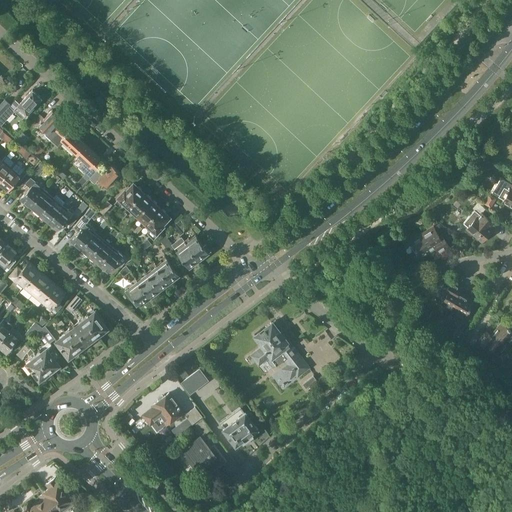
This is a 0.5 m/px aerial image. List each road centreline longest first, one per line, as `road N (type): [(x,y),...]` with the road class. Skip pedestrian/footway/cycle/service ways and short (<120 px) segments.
road 1 (secondary): [(508,12),(364,175),(252,266)]
road 2 (residential): [(0,33),(252,266)]
road 3 (secondary): [(264,272),(378,183),(511,44)]
road 4 (secondary): [(91,419),(264,272)]
road 5 (residential): [(157,342),(0,213)]
road 6 (residential): [(243,479),(376,351)]
road 7 (residential): [(376,351),(416,284),(469,265)]
road 8 (secondary): [(252,266),(157,342)]
road 9 (residential): [(376,351),(278,279)]
